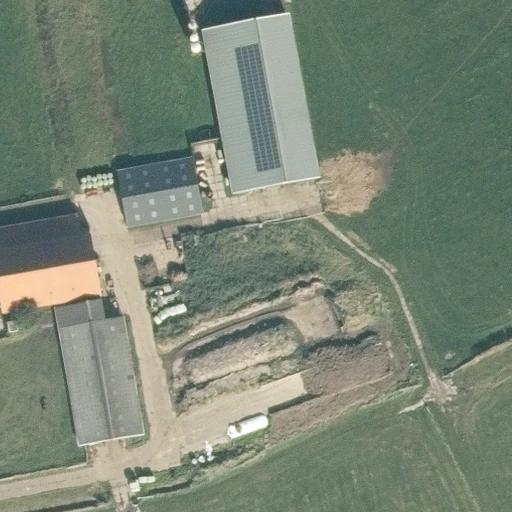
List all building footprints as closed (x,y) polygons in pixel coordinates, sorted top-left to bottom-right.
[(202,30),(232,189),(312,174),(282,15),(202,30)] [(193,156),(117,171),(128,225),(203,209),(193,156)] [(0,307),(2,307),(4,314),(61,304),(61,306),(54,307),(59,331),(102,324),(97,297),(100,297),(88,230),(78,232),(76,215),(0,228),(0,307)] [(171,286),(146,291),(150,315),(176,310),(171,286)] [(102,324),(59,331),(79,449),(141,438),(121,320),(102,324)] [(16,322),(6,324),(8,334),(18,332),(16,322)]
